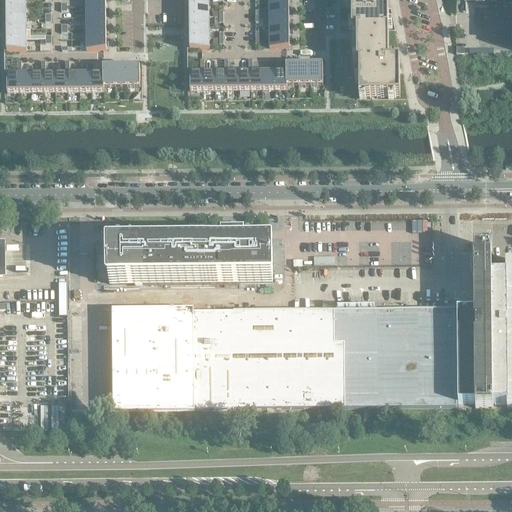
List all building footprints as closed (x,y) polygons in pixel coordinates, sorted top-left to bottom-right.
[(6,0),(7,10),(27,10),(26,0),(6,0)] [(86,0),(86,9),(106,9),(106,0),(86,0)] [(212,0),(212,3),(212,47),(224,47),(224,0),(212,0)] [(386,10),(385,0),(349,0),(350,0),(350,9),(350,11),(352,11),(352,22),(352,33),(354,33),(357,32),(357,31),(386,31),(386,27),(388,27),(388,10),(386,10)] [(269,7),(269,18),(289,18),(289,7),(269,7)] [(190,8),(190,19),(210,18),(210,8),(190,8)] [(86,9),(86,20),(106,20),(106,9),(86,9)] [(7,10),(7,21),(27,20),(27,10),(7,10)] [(190,19),(190,29),(210,29),(210,18),(190,19)] [(269,18),(269,29),(289,28),(289,18),(269,18)] [(7,21),(7,31),(27,31),(27,20),(7,21)] [(86,20),(86,31),(106,30),(106,20),(86,20)] [(269,29),(270,39),(290,39),(289,28),(269,29)] [(190,29),(190,40),(210,40),(210,29),(190,29)] [(86,31),(86,41),(106,41),(106,30),(86,31)] [(7,31),(7,42),(27,42),(27,31),(7,31)] [(359,64),(359,98),(401,98),(400,62),(389,62),(389,31),(386,31),(357,31),(357,32),(357,64),(359,64)] [(270,39),(270,51),(290,51),(290,39),(270,39)] [(190,40),(190,52),(210,51),(210,40),(190,40)] [(86,41),(87,53),(107,52),(106,41),(86,41)] [(7,42),(7,53),(27,53),(27,42),(7,42)] [(299,68),(299,87),(311,86),(311,67),(299,68)] [(311,67),(311,86),(323,86),(323,67),(311,67)] [(287,74),(287,87),(299,87),(299,68),(286,68),(287,74)] [(104,76),(104,89),(116,88),(116,69),(103,70),(103,76),(104,76)] [(116,69),(116,88),(128,88),(128,69),(116,69)] [(128,69),(128,88),(140,88),(140,69),(128,69)] [(203,75),(203,94),(215,93),(215,74),(205,75),(203,75)] [(215,74),(215,93),(227,93),(227,74),(225,74),(215,74)] [(227,74),(227,93),(239,93),(239,74),(229,74),(227,74)] [(239,74),(239,93),(251,93),(251,74),(249,74),(239,74)] [(251,74),(251,93),(263,93),(263,74),(253,74),(251,74)] [(263,74),(263,93),(275,93),(275,74),(273,74),(263,74)] [(275,74),(275,93),(287,93),(287,87),(287,74),(277,74),(275,74)] [(190,75),(191,94),(203,94),(203,75),(201,75),(190,75)] [(7,77),(8,96),(20,95),(20,76),(18,76),(7,77)] [(20,76),(20,95),(32,95),(32,76),(22,76),(20,76)] [(32,76),(32,95),(44,95),(44,76),(42,76),(32,76)] [(44,76),(44,95),(56,95),(56,76),(46,76),(44,76)] [(56,76),(56,95),(68,95),(68,76),(66,76),(56,76)] [(68,76),(68,95),(80,95),(80,76),(70,76),(68,76)] [(80,76),(80,95),(92,95),(92,76),(90,76),(80,76)] [(92,76),(92,95),(104,95),(104,89),(104,76),(103,76),(94,76),(92,76)] [(502,105),(500,92),(492,93),(493,98),(495,97),(497,106),(502,105)] [(232,225),(221,225),(221,252),(232,252),(244,252),(244,225),(232,225)] [(475,312),(457,312),(458,406),(476,406),(476,409),(493,409),(493,405),(492,332),(492,317),(491,274),(491,271),(491,263),(491,260),(491,248),(479,248),(474,248),(475,309),(475,312)] [(270,283),(270,265),(270,252),(246,252),(244,252),(232,252),(221,252),(124,254),(100,254),(100,284),(104,284),(231,283),(270,283)] [(336,257),(315,257),(315,266),(336,265),(336,257)] [(491,274),(493,405),(508,405),(509,392),(509,274),(491,274)] [(235,411),(234,315),(194,315),(194,312),(113,313),(113,319),(113,321),(113,415),(195,414),(195,412),(235,411)] [(456,409),(455,312),(452,312),(448,312),(438,313),(420,313),(234,315),(235,411),(326,410),(344,410),(456,409)]
